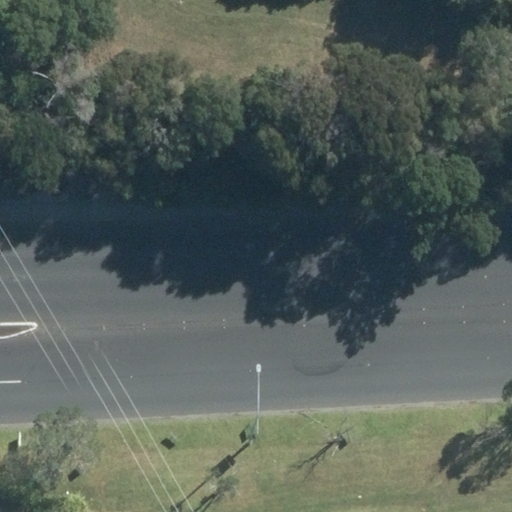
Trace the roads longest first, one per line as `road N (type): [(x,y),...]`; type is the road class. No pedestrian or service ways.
road 1 (primary): [(0,289),(511,323)]
road 2 (primary): [(511,328),(30,377)]
